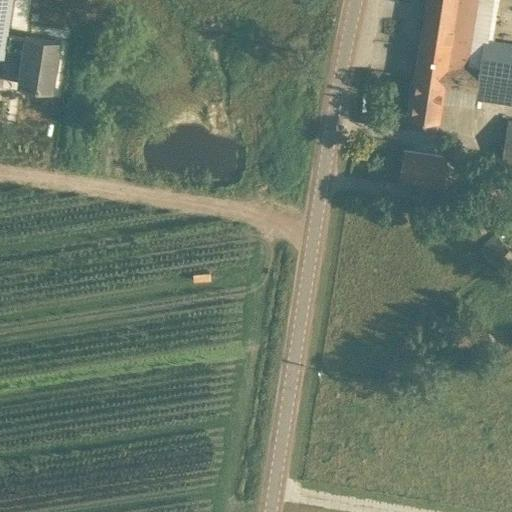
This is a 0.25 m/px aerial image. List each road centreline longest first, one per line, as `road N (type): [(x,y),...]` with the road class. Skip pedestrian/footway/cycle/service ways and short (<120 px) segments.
road 1 (tertiary): [(270,511),(356,0)]
road 2 (track): [(274,490),(404,511)]
